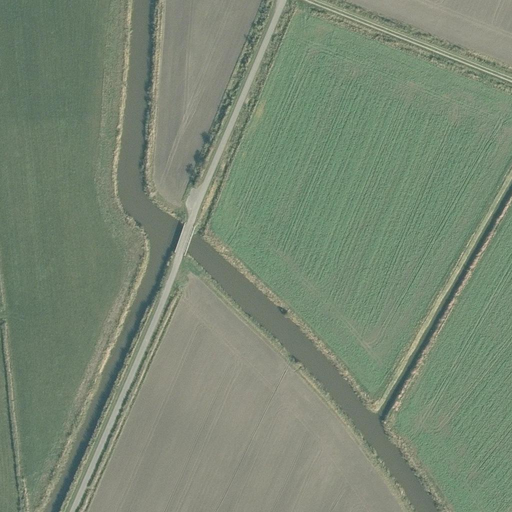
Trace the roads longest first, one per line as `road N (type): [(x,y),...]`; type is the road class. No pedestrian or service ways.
road 1 (unclassified): [(75,511),(285,0)]
road 2 (track): [(309,0),(511,78)]
